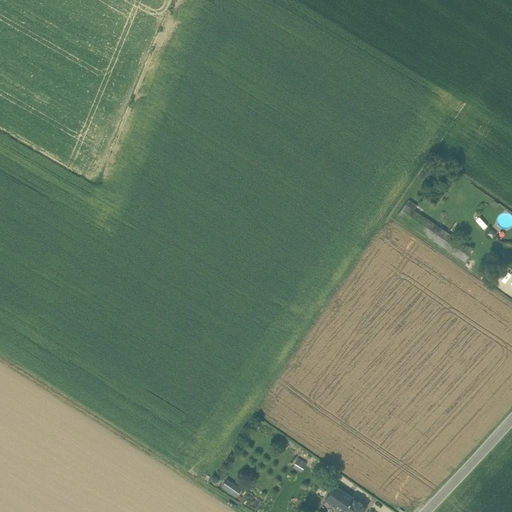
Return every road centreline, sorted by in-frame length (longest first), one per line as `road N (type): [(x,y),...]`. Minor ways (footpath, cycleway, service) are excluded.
road 1 (track): [(243,511),(0,358)]
road 2 (tertiary): [(426,511),(511,419)]
